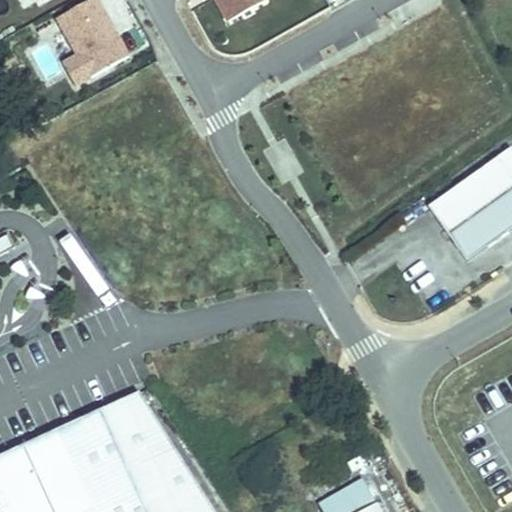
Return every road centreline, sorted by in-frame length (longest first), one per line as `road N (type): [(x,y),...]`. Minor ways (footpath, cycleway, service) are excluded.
road 1 (residential): [(210,97),(225,140),(335,304)]
road 2 (residential): [(385,0),(210,97)]
road 3 (unclassified): [(409,381),(417,440),(458,511)]
road 4 (residential): [(511,306),(422,361),(409,381)]
